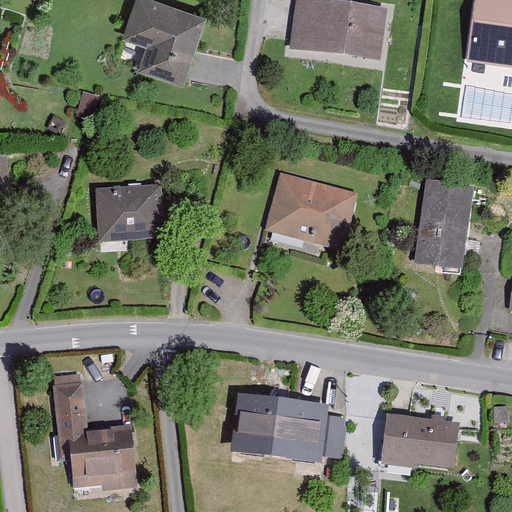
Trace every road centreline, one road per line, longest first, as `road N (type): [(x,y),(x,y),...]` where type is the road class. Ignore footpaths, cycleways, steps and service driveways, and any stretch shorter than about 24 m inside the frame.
road 1 (residential): [(0,343),(234,339),(511,383)]
road 2 (residential): [(511,154),(281,125),(251,107),(259,2)]
road 3 (residential): [(0,360),(16,511)]
